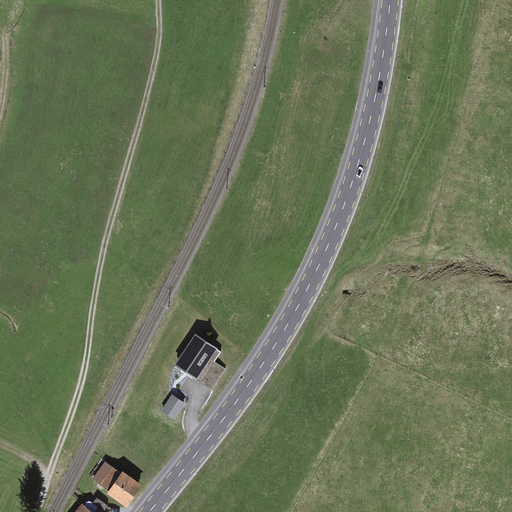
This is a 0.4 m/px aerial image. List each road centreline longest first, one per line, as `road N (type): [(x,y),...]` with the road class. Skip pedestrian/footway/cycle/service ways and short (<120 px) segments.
road 1 (primary): [(149,511),(280,337),(331,237),(363,147),(390,0)]
road 2 (track): [(36,511),(79,387),(110,228),(160,45),(159,0)]
